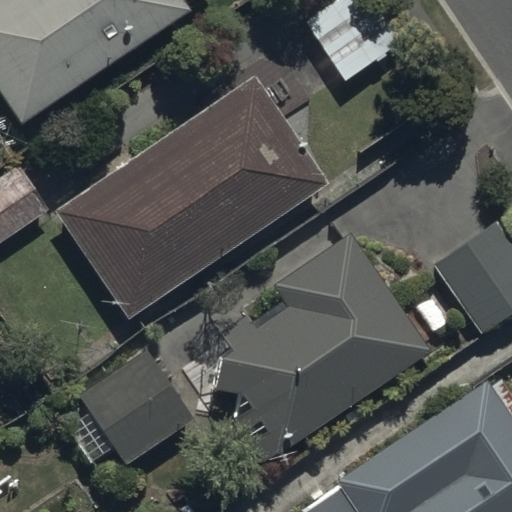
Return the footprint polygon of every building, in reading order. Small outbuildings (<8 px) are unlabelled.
[(0,0),(0,82),(25,119),(186,11),(178,0),(0,0)] [(325,0),(298,19),(339,80),(397,41),(369,0),(325,0)] [(51,210),(126,320),(324,185),(250,76),(51,210)] [(0,242),(45,213),(13,166),(0,175),(0,242)] [(433,259),(482,331),(511,311),(511,240),(496,216),(433,259)] [(207,360),(271,455),(428,348),(364,254),(347,230),(266,284),(283,309),(207,360)] [(77,392),(125,463),(197,415),(149,344),(77,392)] [(511,511),(511,412),(485,373),(278,511),(511,511)]
